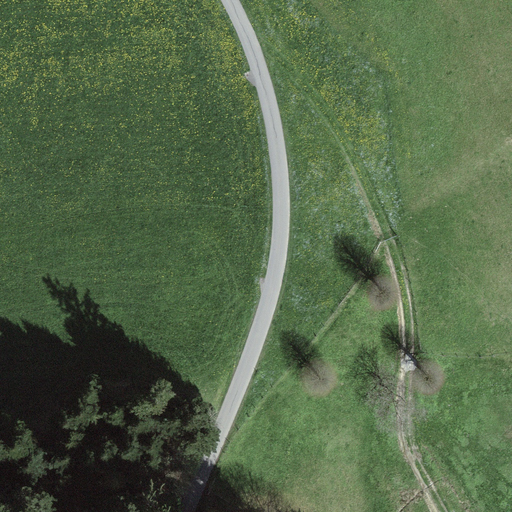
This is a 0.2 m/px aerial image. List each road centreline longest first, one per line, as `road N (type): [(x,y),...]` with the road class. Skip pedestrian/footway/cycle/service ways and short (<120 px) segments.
road 1 (track): [(443,511),(405,422),(405,299),(390,236),(332,121),(246,30)]
road 2 (residential): [(228,0),(268,101),(282,220),(255,340),(186,511)]
